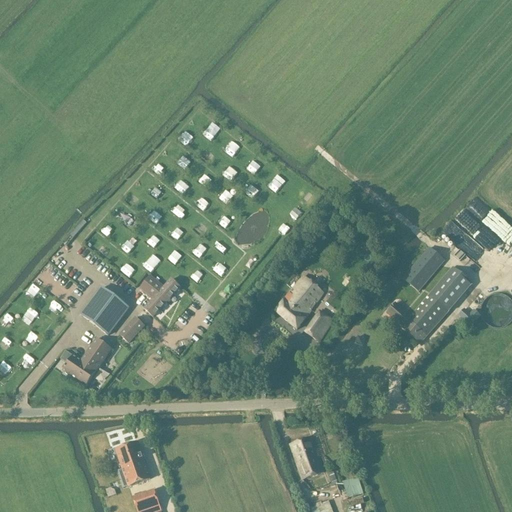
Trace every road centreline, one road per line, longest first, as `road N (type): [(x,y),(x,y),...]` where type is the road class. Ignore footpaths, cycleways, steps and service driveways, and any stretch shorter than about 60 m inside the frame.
road 1 (unclassified): [(511,401),(0,412)]
road 2 (track): [(400,403),(402,371),(488,277),(511,276)]
